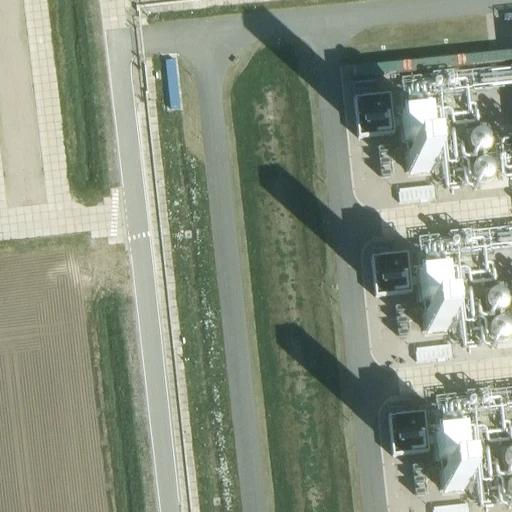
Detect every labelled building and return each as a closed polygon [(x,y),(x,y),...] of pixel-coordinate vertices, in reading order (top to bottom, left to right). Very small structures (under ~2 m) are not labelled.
[(389,96),(353,100),(358,141),(394,136),(389,96)] [(430,142),(427,116),(400,119),(403,145),(430,142)] [(430,174),(428,155),(407,157),(409,176),(430,174)] [(435,201),(434,191),(398,195),(399,205),(435,201)] [(89,231),(47,233),(48,244),(89,241),(89,231)] [(406,256),(370,260),(374,300),(411,296),(406,256)] [(447,301),(444,275),(417,278),(420,304),(447,301)] [(447,333),(445,314),(424,316),(426,335),(447,333)] [(452,360),(451,350),(415,354),(416,364),(452,360)] [(423,415),(387,419),(391,460),(428,455),(423,415)] [(464,460),(461,435),(434,438),(437,463),(464,460)] [(464,492),(462,473),(441,475),(443,494),(464,492)]
